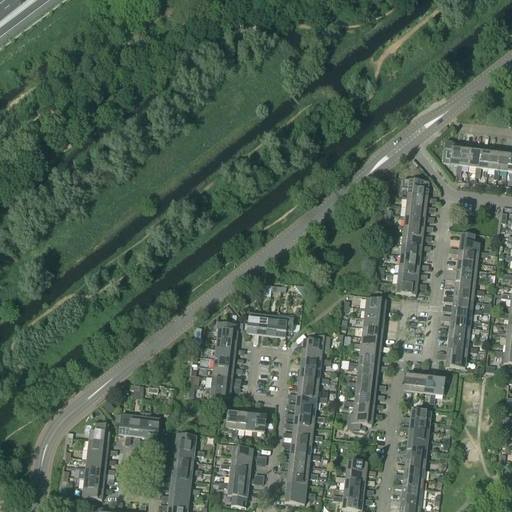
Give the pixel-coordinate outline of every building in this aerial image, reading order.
[(459,168),(461,148),(452,147),(452,145),(445,144),(442,165),(449,165),(449,166),(456,167),(459,168)] [(468,169),(471,149),(461,148),(459,168),(456,167),(456,172),(461,173),(461,168),(468,169)] [(478,170),(480,150),(471,149),(468,169),(475,170),(478,170)] [(488,171),(490,151),(480,150),(478,170),(475,170),(475,175),(480,175),(481,170),(488,171)] [(488,171),(495,172),(497,172),(499,153),(490,151),(488,171)] [(500,173),(507,173),(509,154),(499,153),(497,172),(495,172),(494,177),(499,178),(500,173)] [(408,191),(407,200),(427,202),(428,192),(427,192),(428,184),(403,181),(402,190),(408,191)] [(407,200),(406,209),(425,212),(427,202),(407,200)] [(406,209),(405,219),(424,221),(425,212),(406,209)] [(405,219),(403,229),(423,231),(424,221),(405,219)] [(403,229),(402,238),(422,241),(423,231),(403,229)] [(478,259),(483,259),(483,254),(478,254),(479,246),(473,246),(474,238),(460,236),(459,244),(458,254),(478,256),(478,259)] [(402,238),(401,248),(421,250),(422,241),(402,238)] [(401,248),(400,257),(420,260),(421,250),(401,248)] [(458,254),(457,264),(477,266),(478,259),(478,256),(458,254)] [(400,257),(399,267),(419,269),(420,260),(400,257)] [(457,264),(456,273),(476,275),(475,278),(480,278),(481,273),(476,273),(477,266),(457,264)] [(399,267),(398,276),(418,279),(419,269),(399,267)] [(456,273),(455,283),(475,285),(475,278),(476,275),(456,273)] [(398,276),(397,286),(417,288),(418,279),(398,276)] [(455,283),(454,293),(473,295),(473,297),(478,298),(479,293),(474,292),(475,285),(455,283)] [(417,288),(397,286),(396,296),(415,298),(417,288)] [(304,289),(294,287),(303,299),(304,289)] [(454,293),(453,302),(472,304),(473,297),(473,295),(454,293)] [(365,311),(385,313),(386,303),(366,301),(365,311)] [(453,302),(452,312),(471,314),(471,316),(476,317),(476,312),(472,311),(472,304),(453,302)] [(364,320),(383,323),(385,313),(365,311),(364,320)] [(452,312),(450,321),(470,323),(471,316),(471,314),(452,312)] [(507,328),(511,328),(511,318),(509,318),(509,316),(504,315),(503,320),(508,321),(507,328)] [(246,336),(256,337),(258,317),(248,316),(246,336)] [(256,337),(265,338),(268,319),(258,317),(256,337)] [(277,320),(275,339),(285,341),(285,338),(287,338),(292,335),(294,318),(278,317),(277,320)] [(265,338),(275,339),(277,320),(268,319),(265,338)] [(363,330),(382,332),(383,323),(364,320),(363,330)] [(450,321),(449,331),(469,333),(469,335),(474,336),(474,331),(469,330),(470,323),(450,321)] [(217,332),(216,342),(236,344),(237,334),(235,334),(236,328),(217,325),(216,332),(217,332)] [(361,339),(381,342),(382,332),(363,330),(361,339)] [(449,331),(448,340),(468,342),(469,335),(469,333),(449,331)] [(506,340),(505,347),(511,347),(511,338),(506,338),(507,335),(502,334),(501,339),(506,340)] [(303,342),(302,352),(322,354),(328,355),(330,339),(314,337),(313,343),(303,342)] [(360,349),(380,351),(381,342),(361,339),(361,347),(360,349)] [(448,340),(447,350),(467,352),(466,354),(471,355),(472,350),(467,349),(468,342),(448,340)] [(216,342),(215,352),(235,354),(236,344),(216,342)] [(359,359),(379,361),(380,351),(360,349),(361,347),(356,346),(355,351),(360,352),(359,359)] [(447,350),(446,359),(466,361),(466,354),(467,352),(447,350)] [(215,352),(214,361),(234,363),(235,354),(215,352)] [(302,352),(301,361),(321,364),(320,366),(323,367),(325,367),(326,362),(321,361),(322,354),(302,352)] [(504,354),(500,353),(499,359),(504,359),(503,367),(511,367),(511,357),(504,357),(504,354)] [(358,368),(378,371),(379,361),(359,359),(358,366),(358,368)] [(466,361),(446,359),(445,369),(465,371),(466,361)] [(214,361),(213,371),(233,373),(234,363),(214,361)] [(301,361),(300,371),(323,374),(323,367),(320,366),(321,364),(301,361)] [(357,378),(377,380),(378,371),(358,368),(358,366),(354,365),(353,370),(358,371),(357,378)] [(213,371),(212,380),(232,382),(233,373),(213,371)] [(300,371),(299,380),(318,383),(318,385),(323,386),(324,381),(322,381),(323,374),(300,371)] [(403,393),(411,394),(413,394),(416,375),(406,373),(403,393)] [(416,395),(423,395),(425,376),(416,375),(413,394),(411,394),(410,399),(415,400),(416,395)] [(423,395),(430,396),(433,397),(435,377),(425,376),(423,395)] [(435,377),(433,397),(430,396),(429,401),(434,402),(435,397),(443,398),(445,378),(435,377)] [(196,378),(191,378),(190,387),(198,388),(199,379),(196,378)] [(356,387),(376,390),(377,380),(357,378),(356,385),(356,387)] [(212,380),(211,390),(230,392),(232,382),(212,380)] [(299,380),(298,390),(317,392),(318,385),(318,383),(299,380)] [(355,397),(375,399),(376,390),(356,387),(356,385),(351,384),(351,389),(356,390),(355,397)] [(230,392),(211,390),(210,400),(229,402),(230,392)] [(298,390),(297,399),(316,402),(316,404),(321,405),(322,400),(317,399),(317,392),(298,390)] [(355,397),(354,404),(354,407),(373,409),(375,399),(355,397)] [(297,399),(295,409),(315,411),(316,404),(316,402),(297,399)] [(353,409),(353,416),(372,418),(373,409),(354,407),(354,404),(349,403),(348,409),(353,409)] [(295,409),(294,419),(314,421),(314,424),(319,424),(319,419),(314,418),(315,411),(295,409)] [(225,430),(233,431),(235,432),(237,412),(227,411),(226,422),(222,421),(221,430),(225,430)] [(238,432),(245,433),(247,413),(237,412),(235,432),(233,431),(232,436),(237,437),(238,432)] [(411,412),(410,422),(429,425),(431,415),(411,412)] [(245,433),(252,433),(254,434),(256,414),(247,413),(245,433)] [(256,414),(254,434),(252,433),(251,438),(256,439),(257,434),(264,435),(266,415),(256,414)] [(138,439),(147,441),(149,421),(150,416),(140,415),(140,420),(138,439)] [(372,418),(353,416),(349,416),(347,431),(364,434),(365,428),(371,428),(372,418)] [(118,437),(128,438),(130,419),(116,417),(115,425),(119,426),(118,437)] [(128,438),(138,439),(140,420),(130,419),(128,438)] [(294,419),(293,428),(313,431),(314,424),(314,421),(294,419)] [(149,421),(147,441),(157,442),(159,422),(149,421)] [(410,422),(409,432),(428,434),(429,425),(410,422)] [(90,433),(88,443),(108,445),(109,435),(107,435),(108,428),(93,426),(92,433),(90,433)] [(293,428),(292,438),(312,440),(311,443),(317,443),(317,438),(312,438),(313,431),(293,428)] [(409,432),(408,441),(427,444),(428,434),(409,432)] [(176,437),(174,453),(194,455),(194,458),(199,458),(199,453),(194,453),(196,439),(176,437)] [(292,438),(291,447),(311,450),(311,443),(312,440),(292,438)] [(408,441),(406,451),(426,453),(427,444),(408,441)] [(88,443),(87,453),(107,455),(108,445),(88,443)] [(231,460),(251,462),(252,452),(233,450),(233,448),(227,447),(226,450),(232,452),(231,460)] [(291,447),(290,457),(309,459),(309,462),(314,462),(315,457),(310,457),(311,450),(291,447)] [(406,451),(405,461),(425,463),(426,453),(406,451)] [(87,453),(86,462),(106,464),(107,455),(87,453)] [(174,453),(173,463),(193,465),(194,458),(194,455),(174,453)] [(290,457),(289,466),(308,469),(309,462),(309,459),(290,457)] [(230,469),(250,471),(251,462),(231,460),(231,467),(230,469)] [(405,461),(404,470),(424,473),(425,463),(405,461)] [(86,462),(85,472),(105,474),(106,464),(86,462)] [(173,463),(172,472),(192,474),(191,477),(196,477),(197,472),(192,472),(193,465),(173,463)] [(346,473),(366,475),(367,465),(347,463),(346,473)] [(230,472),(229,479),(249,481),(250,471),(230,469),(231,467),(226,466),(225,471),(230,472)] [(289,466),(288,476),(307,478),(307,481),(312,482),(313,476),(308,476),(308,469),(289,466)] [(404,470),(403,480),(423,482),(424,473),(404,470)] [(79,481),(84,481),(104,483),(105,474),(85,472),(80,471),(79,481)] [(172,472),(171,482),(191,484),(191,477),(192,474),(172,472)] [(345,482),(364,485),(366,475),(346,473),(345,480),(345,482)] [(288,476),(286,486),(306,488),(307,481),(307,478),(288,476)] [(229,479),(228,486),(228,488),(248,491),(248,486),(253,487),(254,482),(249,481),(229,479)] [(344,485),(344,492),(363,494),(364,485),(345,482),(345,480),(340,480),(340,485),(344,485)] [(403,480),(402,489),(422,492),(423,482),(403,480)] [(84,481),(83,491),(103,493),(104,483),(84,481)] [(171,482),(170,491),(190,494),(189,496),(194,497),(195,492),(190,491),(191,484),(171,482)] [(228,486),(223,485),(223,490),(228,491),(227,498),(232,499),(231,509),(245,510),(248,491),(228,488),(228,486)] [(286,486),(285,495),(305,497),(305,500),(310,501),(311,495),(305,495),(306,488),(286,486)] [(402,489),(401,499),(421,501),(423,501),(424,492),(422,492),(402,489)] [(103,493),(83,491),(82,501),(101,503),(103,493)] [(170,491),(169,501),(188,503),(189,496),(190,494),(170,491)] [(344,492),(343,499),(343,502),(362,504),(363,494),(344,492)] [(305,497),(285,495),(284,505),(304,507),(305,500),(305,497)] [(343,499),(338,499),(337,504),(342,504),(341,511),(344,511),(361,511),(362,504),(343,502),(343,499)] [(401,499),(400,508),(419,511),(421,501),(401,499)] [(169,501),(168,511),(179,511),(187,511),(188,503),(169,501)]
